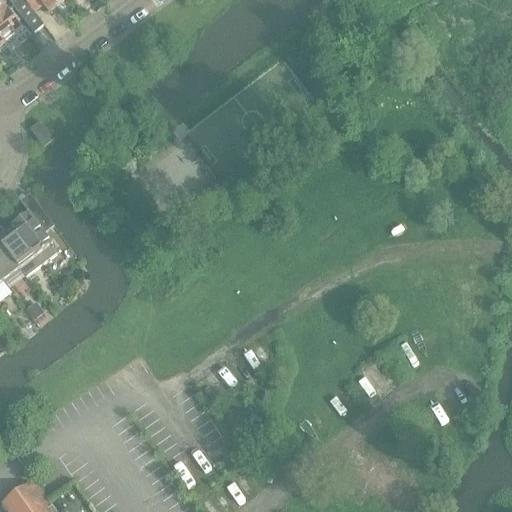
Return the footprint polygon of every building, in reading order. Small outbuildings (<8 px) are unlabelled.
[(22,0),(13,0),(10,3),(14,9),(24,1),(22,0)] [(66,0),(22,0),(24,1),(34,15),(43,8),(48,14),(67,0),(66,0)] [(44,27),(34,15),(24,1),(14,9),(34,35),(44,27)] [(0,19),(11,11),(10,11),(7,13),(0,4),(0,19)] [(11,11),(0,19),(0,49),(13,40),(18,47),(31,37),(11,11)] [(40,124),(30,131),(43,149),(53,142),(40,124)] [(41,210),(30,218),(44,236),(55,229),(41,210)] [(59,255),(44,236),(30,218),(28,215),(12,228),(42,268),(59,255)] [(42,268),(12,228),(3,234),(0,230),(0,247),(19,272),(20,271),(27,280),(42,268)] [(0,280),(3,284),(19,272),(0,247),(0,280)] [(27,313),(34,324),(44,317),(36,306),(27,313)] [(54,511),(35,483),(3,505),(7,511),(54,511)]
